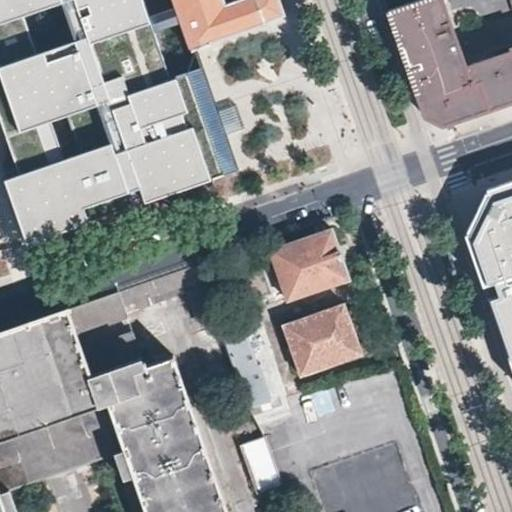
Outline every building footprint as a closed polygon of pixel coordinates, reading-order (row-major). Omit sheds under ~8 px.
[(209,42),(282,16),(276,0),(223,0),(219,1),(218,0),(0,0),(0,118),(19,172),(4,177),(26,240),(141,201),(139,195),(166,186),(168,191),(224,172),(192,79),(173,86),(169,76),(141,0),(174,0),(193,50),(209,44),(209,42)] [(466,63),(443,0),(413,0),(386,9),(407,71),(422,113),(443,124),(488,109),(478,80),(472,82),(466,63)] [(488,109),(511,100),(511,48),(466,63),(472,82),(478,80),(488,109)] [(201,66),(169,76),(173,86),(192,79),(224,172),(237,168),(201,66)] [(511,366),(511,181),(489,190),(478,212),(467,235),(511,366)] [(141,201),(168,191),(166,186),(139,195),(141,201)] [(348,280),(332,230),(270,251),(287,301),(348,280)] [(198,323),(216,316),(198,264),(130,288),(135,304),(142,309),(187,293),(198,323)] [(0,511),(18,511),(9,488),(0,490),(0,465),(32,455),(33,459),(35,463),(39,465),(44,464),(71,456),(75,453),(78,449),(79,444),(78,439),(116,426),(123,448),(114,451),(123,478),(133,474),(146,511),(228,511),(173,355),(143,366),(132,334),(83,351),(76,334),(126,316),(118,292),(68,310),(67,309),(0,331),(0,511)] [(362,355),(345,304),(283,325),(300,376),(362,355)] [(248,406),(272,399),(260,364),(257,365),(246,333),(263,328),(260,321),(222,333),(247,406),(248,406)] [(267,431),(242,440),(259,489),(283,481),(267,431)]
